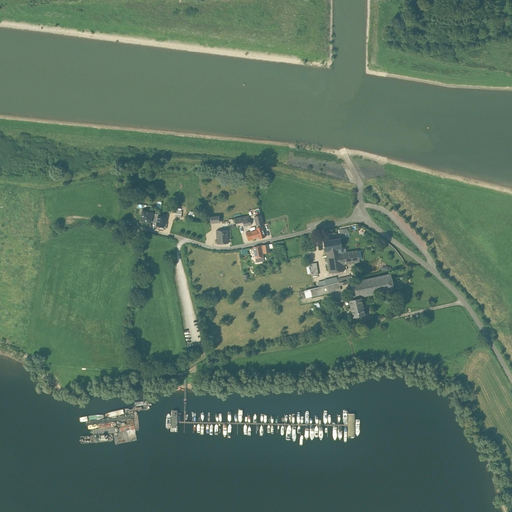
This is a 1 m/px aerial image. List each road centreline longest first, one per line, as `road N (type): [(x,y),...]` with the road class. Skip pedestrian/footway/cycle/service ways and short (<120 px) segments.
road 1 (residential): [(68,220),(229,248),(364,216)]
road 2 (unclassified): [(511,377),(458,293),(364,216)]
